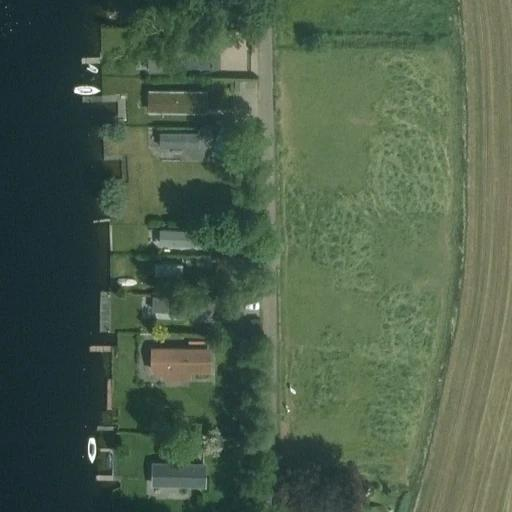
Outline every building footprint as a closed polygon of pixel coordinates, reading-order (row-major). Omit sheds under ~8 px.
[(160,71),(177,70),(176,38),(159,38),(160,71)] [(200,42),(176,43),(177,66),(200,65),(200,42)] [(148,115),(204,116),(205,94),(148,93),(148,115)] [(197,148),(197,133),(161,133),(161,148),(197,148)] [(241,242),(249,242),(249,230),(241,230),(241,242)] [(161,245),(199,246),(200,232),(161,231),(161,245)] [(182,265),(155,265),(155,276),(181,276),(182,265)] [(191,298),(155,296),(154,296),(153,311),(191,312),(191,298)] [(209,350),(154,351),(151,351),(151,370),(209,370),(209,350)] [(205,463),(151,463),(151,487),(205,488),(205,463)]
